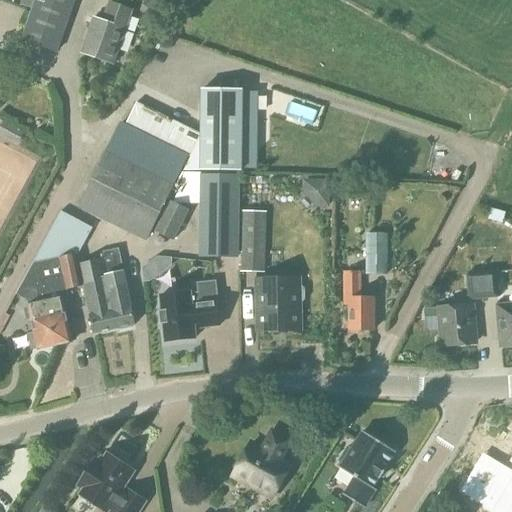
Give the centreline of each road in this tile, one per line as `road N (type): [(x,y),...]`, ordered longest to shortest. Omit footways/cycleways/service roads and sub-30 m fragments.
road 1 (unclassified): [(0,433),(207,387),(291,382),(466,393)]
road 2 (residential): [(405,511),(455,431),(466,393)]
